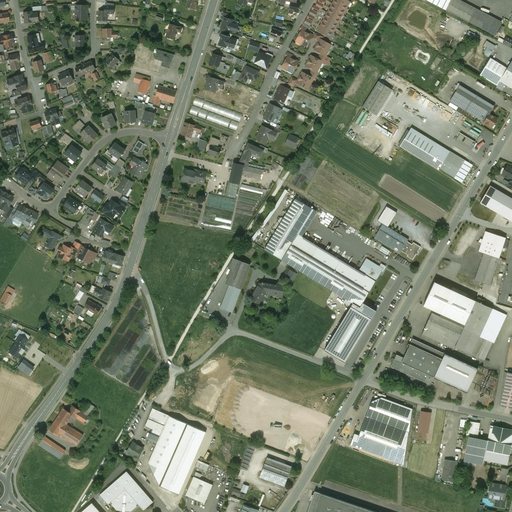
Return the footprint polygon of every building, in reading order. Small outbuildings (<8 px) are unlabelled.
[(197,0),(186,0),(186,1),(187,2),(186,7),(187,8),(189,9),(190,8),(195,10),(197,5),(196,5),(197,0)] [(349,2),(345,0),(335,0),(336,0),(334,5),(345,11),(349,2)] [(425,0),(445,10),(450,0),(425,0)] [(473,11),(452,0),(450,0),(445,10),(467,22),(473,11)] [(296,3),(291,2),(289,10),(289,11),(292,12),(293,11),(297,12),(299,6),(301,6),(301,4),(299,3),(297,3),(296,3)] [(345,11),(334,5),(331,9),(341,14),(343,10),(344,11),(345,11)] [(87,6),(80,6),(80,8),(75,8),(75,14),(77,14),(77,20),(87,20),(87,6)] [(341,14),(331,9),(329,14),(339,19),(341,14)] [(105,11),(99,11),(98,21),(106,21),(106,13),(107,11),(105,11)] [(500,25),(473,11),(467,22),(494,36),(500,25)] [(37,13),(32,14),(32,12),(23,13),(24,23),(38,21),(38,17),(37,17),(37,13)] [(8,13),(0,14),(0,23),(9,22),(8,13)] [(339,19),(329,14),(326,18),(336,23),(339,19)] [(232,20),(224,18),(222,24),(222,23),(221,27),(221,28),(229,30),(231,24),(232,20)] [(336,23),(326,18),(324,22),(334,28),(336,23)] [(334,28),(324,22),(322,27),(331,32),(334,28)] [(179,27),(170,24),(168,30),(166,30),(165,33),(167,33),(165,37),(175,40),(177,32),(181,33),(182,28),(179,27)] [(238,26),(231,24),(229,30),(234,32),(236,32),(238,27),(238,26)] [(331,32),(322,27),(319,31),(329,37),(331,32)] [(111,29),(103,29),(103,38),(111,38),(111,33),(111,29)] [(273,29),(269,37),(279,40),(282,32),(273,29)] [(301,31),(296,40),(302,43),(307,33),(305,32),(301,30),(301,31)] [(375,58),(429,91),(446,63),(392,30),(375,58)] [(477,40),(479,35),(468,31),(466,37),(477,40)] [(70,33),(61,34),(63,49),(67,49),(66,37),(70,37),(70,33)] [(312,36),(307,33),(302,43),(307,46),(312,36)] [(11,34),(0,36),(0,39),(1,45),(2,45),(2,48),(9,46),(9,44),(13,43),(11,34)] [(36,35),(27,37),(30,47),(28,47),(30,53),(41,50),(40,44),(39,41),(37,41),(36,35),(38,34),(35,35),(36,35)] [(84,35),(75,36),(75,42),(73,42),(73,47),(75,47),(85,46),(84,35)] [(239,40),(221,35),(218,46),(235,51),(239,40)] [(511,43),(511,40),(506,38),(503,43),(510,47),(511,43)] [(330,45),(320,39),(317,45),(327,50),(330,45)] [(483,45),(487,47),(483,53),(489,56),(495,45),(486,40),(483,45)] [(260,43),(251,41),(248,49),(257,52),(260,43)] [(327,50),(317,45),(314,50),(320,54),(324,56),(324,55),(327,50)] [(165,52),(157,50),(154,59),(162,61),(161,66),(169,69),(172,60),(173,60),(174,55),(165,52)] [(352,61),(356,54),(350,51),(348,54),(345,53),(343,57),(352,61)] [(271,58),(260,52),(257,58),(259,59),(257,64),(266,68),(271,58)] [(16,54),(8,56),(9,60),(6,61),(7,65),(10,65),(18,63),(19,62),(16,54)] [(119,60),(112,54),(105,62),(112,68),(119,60)] [(221,57),(213,54),(211,59),(209,64),(210,64),(218,67),(219,63),(221,57)] [(291,58),(287,56),(287,57),(282,66),(287,69),(293,59),(291,58)] [(317,59),(311,56),(308,61),(318,67),(321,61),(317,59)] [(506,68),(490,58),(479,75),(497,86),(500,81),(507,69),(506,68)] [(293,59),(287,69),(293,72),(298,62),(293,59)] [(511,59),(506,68),(507,69),(500,81),(511,87),(511,59)] [(41,60),(32,62),(35,73),(44,71),(41,60)] [(91,61),(82,65),(85,73),(95,69),(91,61)] [(318,67),(308,61),(305,67),(312,70),(315,72),(318,67)] [(18,63),(10,65),(11,71),(19,69),(18,63)] [(224,65),(219,63),(218,67),(217,70),(222,71),(221,72),(226,74),(227,70),(226,69),(223,68),(224,65)] [(82,65),(75,68),(79,76),(86,74),(85,73),(82,65)] [(258,72),(245,66),(242,75),(239,80),(245,83),(247,77),(255,81),(258,72)] [(68,71),(58,76),(62,85),(72,80),(68,71)] [(235,74),(234,75),(232,74),(230,79),(235,81),(236,79),(239,80),(242,75),(238,73),(239,72),(236,71),(235,73),(235,74)] [(309,76),(302,72),(299,78),(309,83),(312,78),(309,76)] [(19,75),(12,77),(13,78),(6,80),(9,89),(16,87),(17,91),(17,92),(19,91),(26,89),(23,80),(21,81),(19,75)] [(150,79),(136,75),(134,82),(140,84),(138,91),(146,94),(149,82),(150,79)] [(218,80),(208,77),(207,81),(208,82),(205,90),(214,92),(216,86),(222,88),(224,82),(218,80)] [(309,83),(299,78),(296,83),(306,89),(309,83)] [(389,88),(378,81),(362,107),(373,114),(389,88)] [(53,83),(47,85),(48,93),(57,91),(55,85),(54,86),(53,83)] [(495,105),(460,84),(449,101),(484,122),(484,123),(489,114),(495,105)] [(284,87),(280,85),(279,87),(274,99),(284,103),(290,89),(284,87)] [(176,91),(159,86),(155,98),(159,99),(159,100),(160,101),(160,99),(173,103),(176,91)] [(251,107),(256,93),(247,90),(246,94),(242,92),(240,99),(244,100),(242,104),(248,106),(251,107)] [(28,96),(21,98),(18,99),(19,101),(16,102),(15,102),(17,108),(21,107),(23,113),(32,110),(30,105),(31,104),(28,96)] [(243,114),(196,97),(193,105),(240,122),(243,114)] [(144,104),(136,101),(134,108),(142,110),(142,109),(144,104)] [(245,114),(248,106),(242,104),(240,103),(237,111),(245,114)] [(279,108),(270,104),(267,110),(268,110),(264,118),(263,119),(272,123),(273,122),(276,124),(278,120),(274,118),(279,108)] [(239,123),(192,106),(189,114),(236,131),(239,123)] [(55,109),(45,113),(48,121),(50,120),(58,117),(55,109)] [(135,111),(124,111),(125,123),(135,122),(135,118),(135,111)] [(155,114),(145,111),(142,123),(151,125),(155,114)] [(110,114),(102,118),(106,129),(115,125),(114,121),(113,121),(110,114)] [(497,119),(489,114),(484,123),(484,122),(484,123),(488,126),(496,124),(495,122),(497,119)] [(58,117),(50,120),(52,126),(60,123),(58,117)] [(39,120),(30,123),(32,130),(41,127),(39,120)] [(79,120),(75,125),(80,130),(84,126),(79,120)] [(195,126),(185,122),(181,135),(191,138),(191,137),(193,138),(194,135),(192,134),(193,130),(195,126)] [(98,135),(88,126),(80,134),(89,143),(98,135)] [(262,126),(259,132),(256,139),(263,143),(265,139),(266,139),(267,136),(274,139),(277,133),(271,131),(271,130),(262,126)] [(13,129),(7,131),(7,130),(1,133),(4,141),(6,145),(17,142),(15,138),(16,137),(13,129)] [(447,155),(409,131),(400,146),(438,170),(439,169),(447,155)] [(73,139),(65,134),(62,138),(64,139),(63,140),(69,145),(73,139)] [(290,134),(286,142),(294,146),(298,138),(290,134)] [(228,138),(221,135),(219,140),(220,141),(219,142),(226,144),(228,138)] [(216,139),(212,137),(209,145),(211,146),(211,145),(217,147),(219,142),(220,141),(219,140),(216,139)] [(207,142),(199,139),(197,148),(204,150),(207,142)] [(144,144),(138,141),(134,147),(140,150),(144,144)] [(118,146),(115,143),(109,151),(108,151),(114,155),(119,159),(124,151),(118,146)] [(254,146),(250,144),(244,157),(243,157),(242,158),(248,161),(250,157),(251,153),(257,155),(260,156),(262,151),(254,147),(254,146)] [(71,145),(65,154),(69,157),(75,161),(75,162),(81,153),(71,145)] [(217,147),(211,145),(211,146),(208,153),(218,157),(221,149),(217,147)] [(114,155),(108,151),(109,151),(107,150),(105,153),(111,158),(110,158),(111,159),(114,155)] [(447,155),(439,169),(454,178),(464,160),(449,151),(447,155)] [(147,165),(139,160),(138,161),(134,158),(130,164),(135,167),(131,173),(139,178),(147,165)] [(106,166),(97,159),(92,167),(101,173),(106,166)] [(120,159),(116,164),(114,166),(120,171),(122,169),(125,163),(120,159)] [(58,161),(47,175),(54,180),(58,183),(60,180),(61,180),(66,173),(66,172),(68,169),(64,166),(58,161)] [(240,165),(233,164),(229,182),(239,184),(241,175),(243,166),(240,165)] [(114,166),(108,173),(115,179),(120,171),(114,166)] [(263,170),(248,167),(243,166),(241,175),(261,179),(263,170)] [(511,168),(510,167),(510,168),(507,166),(506,166),(505,166),(504,167),(504,168),(504,169),(504,170),(505,171),(503,176),(509,179),(510,179),(511,183),(508,187),(511,189),(511,168)] [(29,174),(21,168),(15,176),(19,180),(19,179),(25,184),(31,176),(29,174)] [(197,172),(184,169),(181,181),(193,183),(193,184),(194,185),(195,182),(199,183),(200,177),(205,178),(206,173),(197,170),(197,172)] [(45,177),(40,173),(37,178),(42,181),(45,177)] [(125,178),(117,191),(125,196),(133,183),(125,178)] [(92,188),(82,180),(75,189),(85,197),(92,188)] [(47,185),(44,182),(37,191),(48,198),(54,190),(53,190),(47,186),(47,185)] [(239,184),(229,182),(226,196),(236,198),(239,184)] [(511,197),(491,185),(480,202),(511,221),(511,197)] [(101,195),(96,191),(92,197),(97,201),(101,195)] [(13,197),(6,193),(0,202),(2,204),(0,207),(0,208),(5,211),(7,207),(8,206),(13,197)] [(80,205),(69,197),(63,205),(74,213),(80,205)] [(295,199),(264,250),(282,260),(302,273),(318,247),(298,234),(313,209),(295,199)] [(113,218),(115,214),(121,217),(125,208),(111,200),(109,204),(107,203),(102,212),(113,218)] [(23,207),(19,205),(16,211),(14,215),(15,216),(23,220),(29,209),(23,206),(23,207)] [(12,209),(7,207),(5,211),(5,212),(3,215),(8,218),(12,209)] [(89,208),(85,214),(92,219),(95,213),(89,208)] [(38,214),(29,209),(23,220),(32,225),(38,214)] [(100,219),(93,232),(101,236),(104,230),(109,233),(113,227),(108,224),(100,219)] [(408,240),(382,224),(375,237),(400,252),(401,251),(407,242),(408,240)] [(52,233),(44,228),(41,234),(49,238),(52,233)] [(73,231),(67,228),(64,233),(70,237),(73,231)] [(482,242),(478,251),(484,253),(491,256),(499,258),(503,247),(505,239),(506,238),(499,236),(485,231),(482,242)] [(49,238),(47,242),(46,242),(48,244),(49,244),(47,247),(52,249),(59,235),(53,232),(52,233),(49,238)] [(101,236),(93,232),(89,239),(100,243),(103,237),(101,236)] [(412,245),(407,242),(401,251),(408,255),(407,256),(413,260),(420,247),(413,243),(412,245)] [(70,247),(69,248),(64,245),(62,249),(61,248),(59,252),(60,253),(58,256),(68,261),(72,254),(75,256),(77,252),(77,251),(70,247)] [(382,246),(379,250),(388,255),(390,250),(382,246)] [(80,253),(78,257),(77,257),(83,261),(89,250),(84,247),(83,247),(80,253)] [(340,260),(318,247),(302,273),(324,286),(340,260)] [(94,253),(89,250),(83,261),(89,264),(89,263),(91,259),(94,253)] [(115,254),(106,251),(103,260),(113,263),(116,254),(115,254)] [(484,253),(475,280),(489,285),(499,258),(491,256),(484,253)] [(124,257),(116,254),(113,263),(121,266),(124,257)] [(250,265),(238,261),(233,259),(229,268),(231,269),(225,283),(229,285),(229,284),(241,289),(250,265)] [(358,271),(340,260),(324,286),(353,303),(360,308),(363,303),(376,282),(375,282),(382,271),(382,272),(384,269),(380,266),(379,267),(366,259),(358,271)] [(287,268),(282,277),(292,283),(297,274),(287,268)] [(110,280),(103,277),(101,283),(108,285),(110,280)] [(451,290),(434,282),(423,306),(433,310),(441,314),(440,317),(464,328),(476,301),(483,304),(485,300),(478,297),(476,301),(466,297),(451,290)] [(262,283),(262,284),(260,283),(253,294),(254,294),(252,298),(260,303),(267,293),(275,294),(274,295),(281,297),(283,286),(277,285),(277,287),(266,285),(266,284),(262,283)] [(241,289),(229,284),(229,285),(220,308),(232,313),(241,289)] [(111,292),(103,288),(102,291),(92,285),(89,292),(93,294),(99,297),(107,301),(111,292)] [(468,294),(452,287),(451,290),(466,297),(468,294)] [(12,296),(5,292),(0,300),(7,304),(12,296)] [(101,308),(89,300),(84,307),(88,310),(94,313),(97,315),(101,308)] [(483,304),(476,301),(464,328),(463,329),(486,340),(492,343),(494,343),(506,315),(483,304)] [(360,308),(353,303),(324,350),(345,363),(376,311),(363,303),(360,308)] [(84,309),(77,305),(73,311),(80,315),(84,309)] [(464,328),(440,317),(441,314),(433,310),(422,334),(454,349),(455,347),(463,329),(464,328)] [(486,340),(463,329),(455,347),(478,358),(486,340)] [(30,337),(22,331),(8,353),(17,359),(24,349),(24,347),(28,341),(28,340),(30,337)] [(445,354),(412,339),(410,344),(442,359),(445,354)] [(486,340),(478,358),(484,361),(492,343),(486,340)] [(442,359),(410,344),(403,358),(401,363),(434,378),(442,359)] [(478,369),(445,354),(434,378),(467,393),(478,369)] [(434,378),(401,363),(403,358),(396,355),(394,359),(392,358),(391,362),(393,363),(391,367),(430,385),(434,378)] [(35,369),(20,360),(15,367),(30,377),(35,369)] [(511,373),(507,373),(501,406),(511,408),(511,373)] [(382,398),(371,402),(359,435),(354,434),(350,445),(403,465),(413,409),(382,398)] [(95,407),(88,402),(81,412),(80,411),(76,418),(84,423),(85,423),(85,422),(95,407)] [(63,409),(49,430),(58,436),(60,434),(66,424),(68,422),(68,421),(72,415),(75,417),(76,418),(80,411),(74,407),(72,410),(71,409),(68,412),(63,409)] [(187,424),(152,408),(145,426),(153,429),(148,439),(157,443),(148,463),(160,486),(187,424)] [(431,413),(421,412),(418,432),(427,434),(431,413)] [(480,423),(470,421),(467,435),(478,436),(480,423)] [(83,435),(66,424),(60,434),(77,445),(83,435)] [(206,432),(187,424),(160,486),(179,494),(206,432)] [(511,441),(511,429),(490,425),(487,440),(511,445),(511,441)] [(49,440),(44,437),(39,445),(44,448),(49,440)] [(511,445),(487,440),(469,437),(463,461),(482,465),(484,460),(507,465),(511,445)] [(65,451),(49,440),(44,448),(60,459),(65,451)] [(133,442),(128,450),(126,451),(125,452),(126,454),(127,455),(129,454),(134,457),(134,459),(136,460),(137,459),(138,458),(138,456),(143,448),(133,442)] [(249,444),(240,468),(247,471),(256,447),(249,444)] [(272,460),(267,458),(260,477),(279,484),(284,469),(270,464),(272,460)] [(195,466),(206,471),(209,464),(198,460),(195,466)] [(457,462),(445,460),(442,480),(454,482),(457,462)] [(284,469),(279,484),(284,486),(291,467),(286,465),(284,469)] [(153,502),(126,471),(100,495),(108,505),(111,502),(112,504),(111,505),(117,511),(131,511),(137,506),(136,505),(137,504),(143,511),(153,502)] [(199,479),(194,477),(185,495),(204,504),(212,485),(199,479)] [(505,490),(498,489),(498,486),(494,485),(493,488),(490,487),(489,496),(494,496),(494,495),(501,497),(500,500),(502,500),(503,496),(504,496),(505,490)] [(375,511),(314,491),(313,495),(312,495),(311,497),(312,498),(307,511),(375,511)] [(99,511),(92,503),(81,511),(99,511)]
